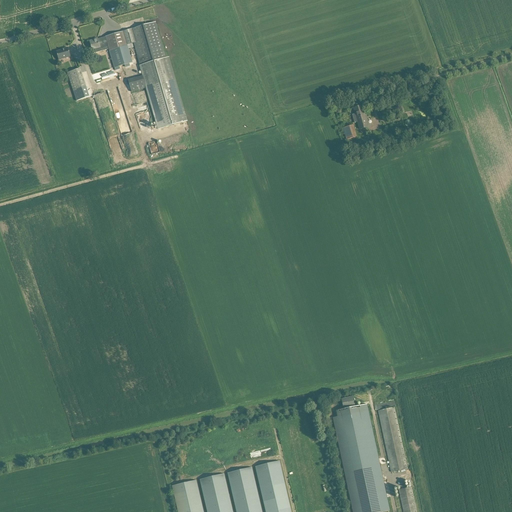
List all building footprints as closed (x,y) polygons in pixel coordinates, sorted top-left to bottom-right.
[(109,47),(109,49),(115,68),(125,65),(125,67),(133,65),(128,49),(134,48),(133,44),(134,43),(140,65),(143,76),(128,80),(131,92),(147,88),(159,129),(187,121),(168,57),(165,58),(155,22),(106,37),(107,42),(109,47)] [(94,40),(90,41),(92,50),(93,54),(109,49),(109,47),(107,42),(99,45),(98,40),(95,41),(94,40)] [(59,60),(71,57),(68,48),(64,49),(64,50),(56,52),(59,60)] [(73,92),(86,88),(80,69),(67,73),(73,92)] [(97,81),(115,76),(114,73),(96,78),(97,81)] [(139,103),(139,113),(147,113),(146,93),(133,93),(133,103),(139,103)] [(365,115),(362,106),(354,108),(356,114),(352,115),(354,123),(358,122),(360,129),(369,127),(367,119),(366,115),(365,115)] [(356,146),(354,138),(357,137),(353,125),(343,128),(346,139),(347,139),(348,143),(346,143),(348,148),(349,147),(350,147),(356,146)] [(341,399),(343,409),(355,406),(353,397),(341,399)] [(337,417),(333,418),(353,511),(382,511),(390,511),(367,405),(367,404),(336,411),(337,417)] [(378,411),(391,467),(392,472),(407,469),(394,408),(378,411)] [(200,479),(207,511),(203,511),(196,480),(172,486),(178,511),(291,511),(279,461),(255,466),(266,511),(261,511),(252,467),(228,473),(236,511),(232,511),(224,474),(200,479)] [(416,511),(411,487),(404,489),(399,490),(404,511),(416,511)]
